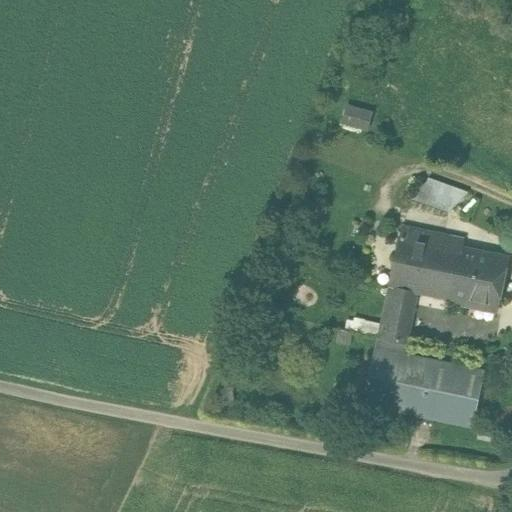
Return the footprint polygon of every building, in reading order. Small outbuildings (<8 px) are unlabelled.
[(373,110),(346,103),(341,123),(368,130),(373,110)] [(410,198),(448,212),(469,194),(417,177),(410,198)] [(465,238),(403,225),(390,286),(412,291),(497,308),(508,256),(463,247),(465,238)] [(412,291),(390,286),(379,337),(407,342),(414,303),(409,302),(412,291)] [(407,342),(379,337),(377,349),(405,354),(407,342)] [(405,354),(377,349),(366,403),(471,425),(483,371),(405,354)]
